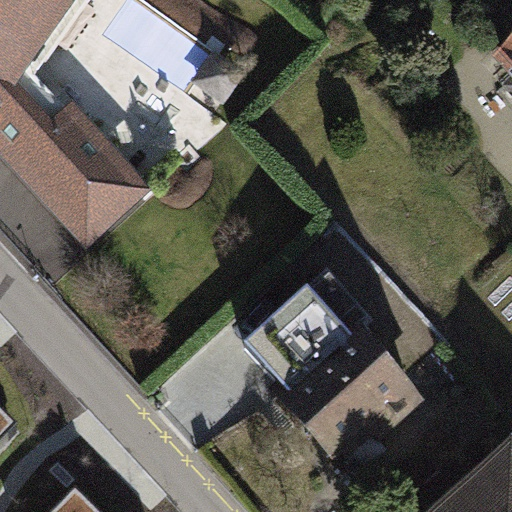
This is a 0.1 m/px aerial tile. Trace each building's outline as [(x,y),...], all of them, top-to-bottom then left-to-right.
[(0,0),(0,153),(87,249),(153,186),(73,99),(53,117),(19,80),(75,0),(0,0)] [(511,36),(496,52),(511,68),(511,36)] [(215,50),(193,82),(225,104),(247,72),(215,50)] [(280,348),(299,368),(349,323),(330,303),(280,348)] [(301,381),(282,398),(341,462),(373,432),(383,443),(432,398),(356,315),(349,323),(299,368),(294,373),(301,381)] [(0,433),(19,414),(0,395),(0,433)] [(511,511),(511,437),(428,511),(511,511)] [(67,511),(135,511),(101,478),(67,511)]
